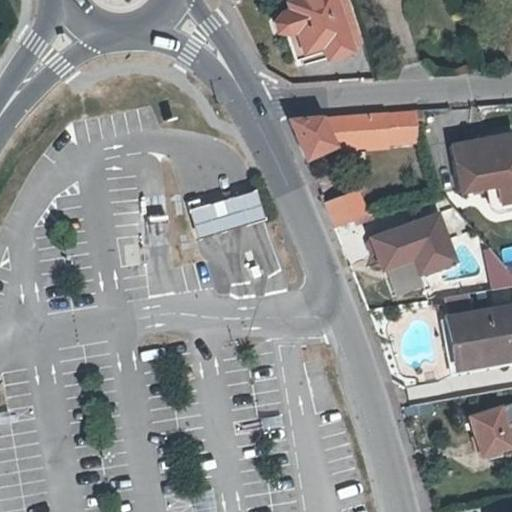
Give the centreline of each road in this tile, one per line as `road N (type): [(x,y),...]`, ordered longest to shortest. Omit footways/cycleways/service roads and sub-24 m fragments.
road 1 (unclassified): [(251,107),(350,346),(397,511)]
road 2 (residential): [(511,91),(251,107)]
road 3 (primary): [(2,111),(119,27)]
road 4 (unclassified): [(147,16),(251,107)]
road 5 (primary): [(58,0),(2,111)]
